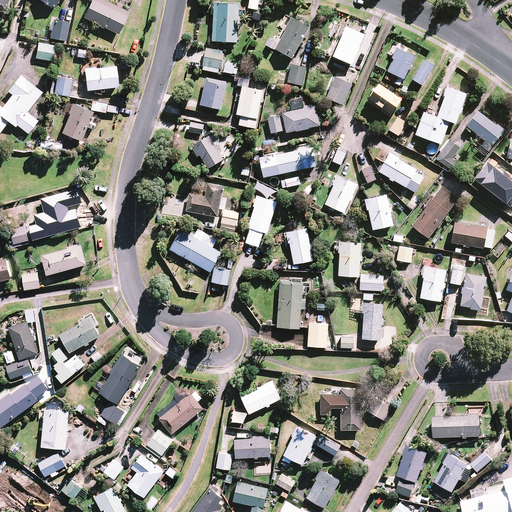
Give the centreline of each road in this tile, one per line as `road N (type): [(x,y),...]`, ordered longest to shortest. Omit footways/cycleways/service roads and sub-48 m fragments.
road 1 (residential): [(176,0),(127,174),(131,279)]
road 2 (residential): [(146,316),(231,323),(236,346),(222,360),(180,351),(158,331)]
road 3 (residential): [(434,373),(350,511)]
road 4 (residential): [(0,299),(131,279)]
road 5 (residential): [(390,0),(496,57)]
